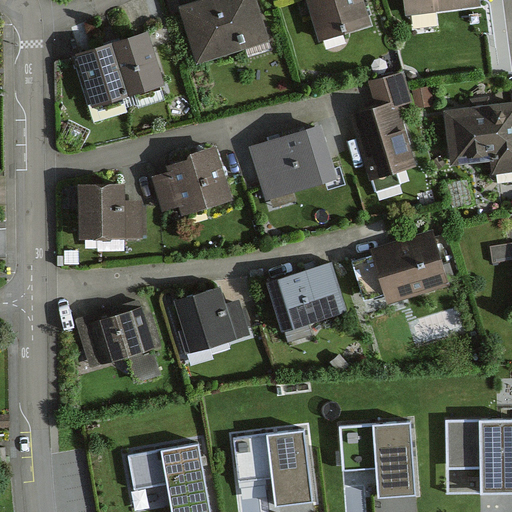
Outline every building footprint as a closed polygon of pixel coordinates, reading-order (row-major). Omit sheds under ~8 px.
[(271,44),(257,0),(212,0),(211,0),(210,0),(167,0),(172,14),(181,12),(198,66),(247,51),(249,58),(272,51),(270,44),(271,44)] [(373,27),(364,0),(306,0),(320,43),(373,27)] [(482,8),(481,0),(405,0),(408,17),(482,8)] [(112,47),(130,101),(167,89),(150,35),(112,47)] [(130,101),(112,47),(75,59),(92,113),(130,101)] [(434,108),(432,88),(414,91),(417,110),(434,108)] [(511,104),(446,112),(452,168),(485,164),(486,174),(498,173),(498,180),(511,179),(511,104)] [(400,105),(352,120),(371,184),(419,170),(400,105)] [(320,132),(256,151),(270,198),(334,179),(320,132)] [(168,173),(152,179),(164,213),(181,207),(185,220),(234,203),(215,149),(166,166),(168,173)] [(471,205),(467,181),(447,184),(451,208),(471,205)] [(142,207),(126,208),(125,188),(79,189),(80,244),(126,244),(126,240),(142,239),(142,207)] [(431,229),(369,249),(371,258),(353,264),(365,302),(383,296),(386,305),(449,286),(431,229)] [(511,243),(488,246),(491,264),(511,261),(511,243)] [(331,265),(266,285),(282,337),(347,317),(331,265)] [(183,355),(248,335),(237,300),(222,305),(218,289),(172,303),(180,329),(176,330),(183,355)] [(134,377),(157,369),(150,350),(154,349),(138,300),(74,321),(90,370),(92,375),(129,363),(134,377)] [(511,419),(448,421),(449,496),(511,494),(511,419)] [(411,422),(342,426),(344,471),(377,470),(378,499),(415,497),(411,422)] [(304,431),(235,438),(240,483),(272,480),(274,504),(311,500),(304,431)] [(210,511),(199,446),(128,458),(134,490),(166,485),(170,511),(210,511)]
